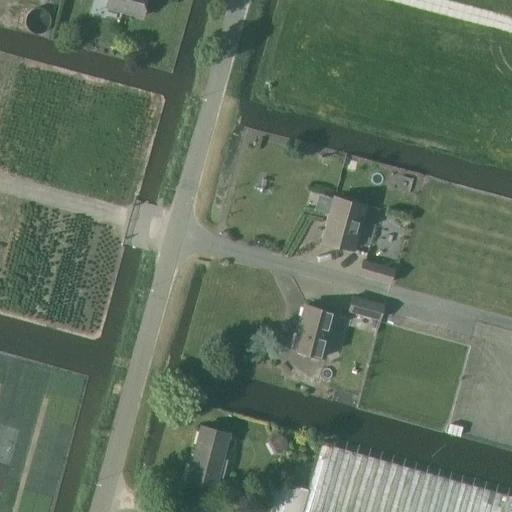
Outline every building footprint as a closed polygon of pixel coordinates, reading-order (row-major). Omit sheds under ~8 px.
[(106,0),(103,11),(139,21),(145,0),(106,0)] [(322,240),(353,248),(364,204),(333,196),(322,240)] [(393,268),(362,259),(358,273),(389,282),(393,268)] [(352,296),(348,310),(379,318),(383,304),(352,296)] [(293,348),(323,356),(335,312),(305,304),(293,348)] [(187,479),(215,486),(228,433),(201,426),(187,479)] [(511,511),(511,496),(320,443),(301,511),(511,511)] [(27,471),(19,511),(53,511),(60,477),(27,471)]
